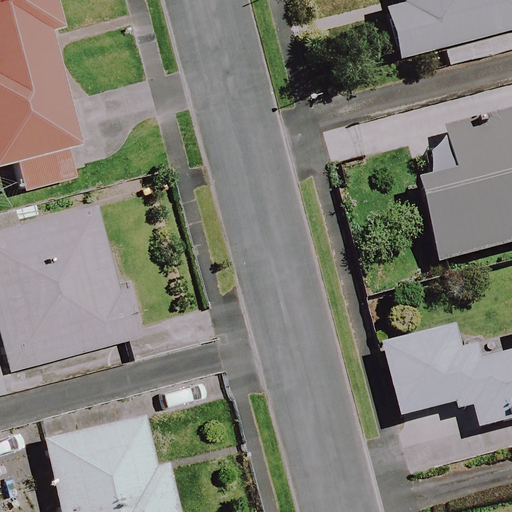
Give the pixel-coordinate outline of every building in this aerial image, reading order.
[(0,0),(0,170),(11,168),(17,196),(68,185),(60,148),(79,144),(56,40),(47,0),(0,0)] [(511,0),(394,0),(396,8),(378,13),(391,64),(511,33),(511,0)] [(511,251),(511,120),(443,138),(454,182),(416,192),(435,271),(511,251)] [(0,404),(18,400),(11,374),(141,339),(128,290),(111,294),(89,212),(0,235),(0,366),(0,367),(0,366),(0,404)] [(511,334),(453,350),(449,335),(377,354),(396,427),(466,409),(474,437),(511,426),(511,334)] [(148,472),(137,424),(39,446),(54,511),(172,511),(163,469),(148,472)]
